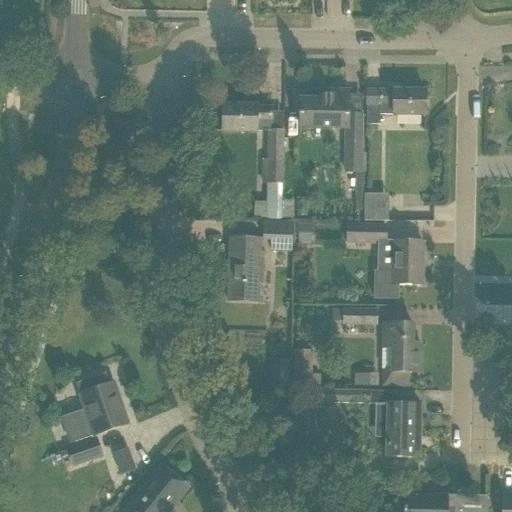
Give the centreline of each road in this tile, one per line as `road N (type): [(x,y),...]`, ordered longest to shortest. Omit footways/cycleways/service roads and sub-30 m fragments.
road 1 (residential): [(253,511),(165,311),(159,75)]
road 2 (residential): [(463,462),(466,41)]
road 3 (residential): [(159,75),(193,39),(215,34),(466,41)]
road 4 (residential): [(0,382),(58,194),(73,81)]
